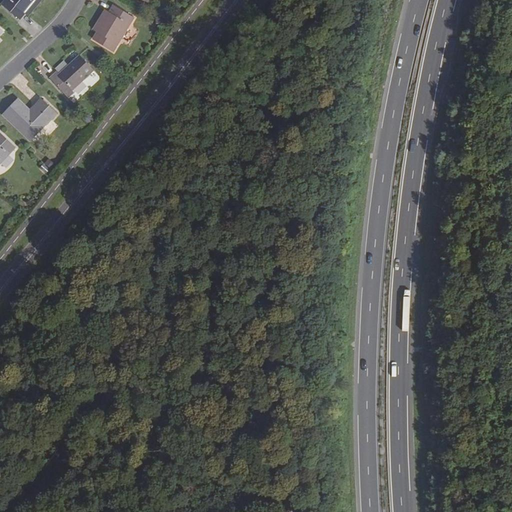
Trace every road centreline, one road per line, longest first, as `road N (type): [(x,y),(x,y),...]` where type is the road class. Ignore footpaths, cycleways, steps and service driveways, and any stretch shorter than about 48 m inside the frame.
road 1 (trunk): [(419,0),(397,85),(371,257),(370,511)]
road 2 (trunk): [(401,511),(401,259),(446,0)]
road 3 (tertiary): [(239,0),(0,293)]
